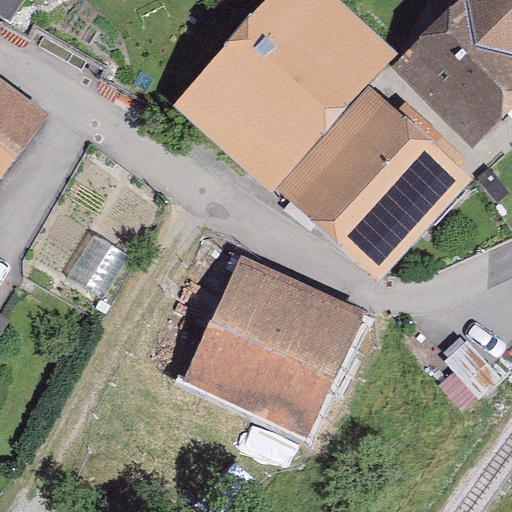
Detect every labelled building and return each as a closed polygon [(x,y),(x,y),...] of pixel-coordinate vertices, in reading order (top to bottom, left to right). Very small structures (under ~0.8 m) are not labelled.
[(0,0),(0,14),(11,22),(25,0),(0,0)] [(387,288),(486,179),(386,89),(409,63),(339,0),(290,0),(191,110),(387,288)] [(511,130),(511,0),(484,0),(414,70),(493,150),(511,130)] [(0,195),(52,123),(0,86),(0,195)] [(325,445),(375,321),(240,267),(229,295),(190,280),(159,355),(196,370),(188,391),(325,445)] [(0,344),(13,322),(0,313),(0,344)]
